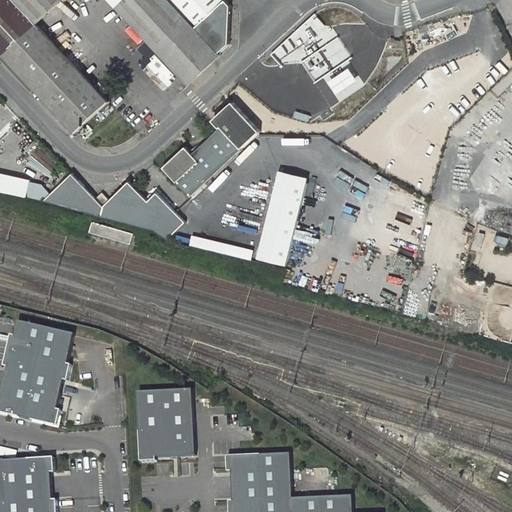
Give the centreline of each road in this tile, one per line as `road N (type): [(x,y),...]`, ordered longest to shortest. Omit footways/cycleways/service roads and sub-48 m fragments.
road 1 (unclassified): [(270,26),(119,168),(84,165),(0,75)]
road 2 (unknown): [(223,70),(469,238)]
